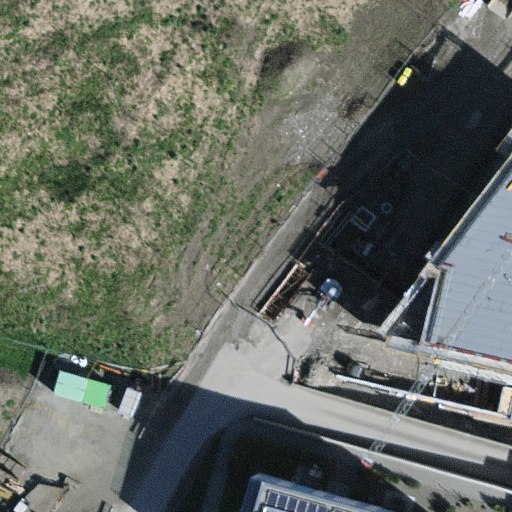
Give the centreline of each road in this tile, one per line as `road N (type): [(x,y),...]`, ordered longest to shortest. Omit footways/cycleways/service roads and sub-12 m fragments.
road 1 (track): [(226,381),(314,224),(488,0)]
road 2 (unclassified): [(140,511),(226,381)]
